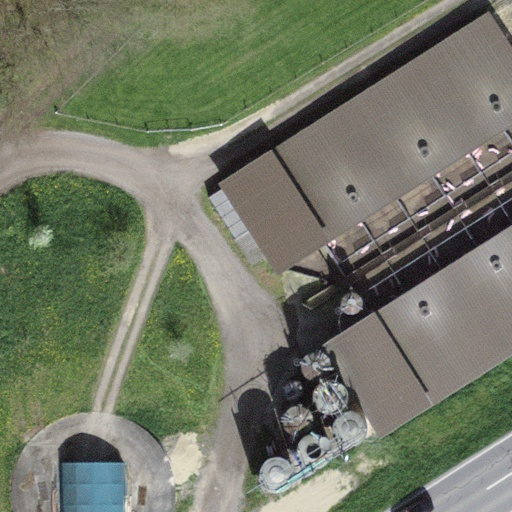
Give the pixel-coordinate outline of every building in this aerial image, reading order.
[(511,367),(511,57),(489,22),(226,192),(390,446),(511,367)] [(348,411),(347,405),(345,399),(340,395),(335,392),(329,392),(323,393),(318,397),(315,401),(313,406),(313,412),(314,417),(317,421),(321,425),(326,426),(332,427),(338,425),(343,422),(346,417),(348,411)] [(198,511),(197,483),(184,453),(162,429),(133,413),(101,408),(69,414),(41,431),(20,454),(9,483),(6,511),(198,511)] [(367,444),(366,438),(364,432),(359,428),(354,425),(348,425),(342,426),(337,430),(333,434),(332,439),(332,445),(333,450),(336,454),(340,458),(345,460),(351,460),(357,458),(362,455),(365,450),(367,444)] [(330,466),(330,460),(327,454),(323,450),(317,447),(311,447),(305,448),(300,452),(297,456),(295,461),(295,467),(297,472),(300,476),(304,479),(309,481),(314,482),(320,480),(325,477),(329,472),(330,466)]
